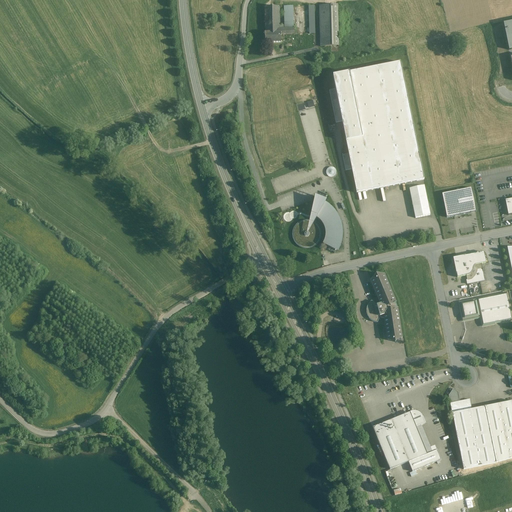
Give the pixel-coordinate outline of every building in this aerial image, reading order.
[(337,5),(319,6),(320,47),(339,46),(337,5)] [(309,6),(289,7),(290,29),(294,29),(294,35),(295,35),(309,34),(310,34),(309,6)] [(279,7),(265,7),(265,33),(281,33),(281,35),(294,35),(294,29),(290,29),(285,29),(280,29),(280,26),(279,7)] [(511,22),(503,24),(508,50),(511,49),(511,22)] [(265,33),(265,34),(265,43),(266,43),(280,43),(281,43),(281,35),(281,33),(265,33)] [(401,62),(333,76),(336,89),(329,90),(336,123),(342,122),(349,154),(342,155),(345,171),(352,169),(357,193),(424,180),(401,62)] [(327,177),(336,177),(336,168),(327,168),(327,177)] [(424,187),(409,189),(415,218),(429,215),(424,187)] [(471,189),(440,195),(445,218),(476,212),(471,189)] [(313,224),(317,217),(321,220),(324,224),(327,229),(327,234),(327,240),(325,245),(324,245),(335,251),(337,247),(339,243),(339,238),(339,234),(339,230),(338,226),(337,222),(335,218),(332,214),(329,211),(326,208),(323,206),(325,202),(322,200),(323,198),(320,196),(319,199),(316,198),(314,203),(311,215),(312,215),(310,223),(306,222),(303,223),(300,224),(298,226),(296,229),(295,232),(294,235),(295,238),(296,241),(298,244),(301,246),(304,247),(307,247),(310,247),(313,245),(316,243),(318,241),(319,238),(319,235),(319,231),(317,228),(315,226),(313,224)] [(477,254),(466,256),(466,255),(465,255),(457,257),(453,258),(454,261),(454,262),(456,272),(456,273),(457,273),(457,278),(466,276),(468,284),(485,281),(482,264),(486,263),(484,252),(480,253),(479,252),(477,253),(477,254)] [(373,321),(378,323),(380,316),(384,315),(388,340),(392,339),(395,342),(397,339),(402,338),(397,308),(396,303),(384,275),(380,277),(377,275),(376,275),(375,279),(371,281),(381,304),(377,305),(372,301),(368,304),(366,309),(367,314),(369,318),(373,321)] [(460,303),(459,303),(463,321),(480,317),(482,326),(511,320),(506,293),(460,303)] [(470,400),(450,403),(463,470),(496,463),(511,458),(511,401),(472,409),(470,400)] [(410,412),(373,428),(390,470),(427,454),(416,427),(425,423),(422,418),(422,417),(421,416),(420,415),(420,414),(419,413),(419,412),(417,411),(417,412),(415,412),(414,412),(413,412),(412,412),(411,413),(410,412)]
